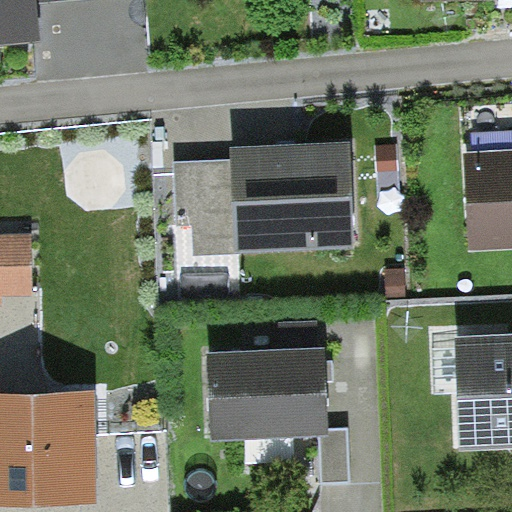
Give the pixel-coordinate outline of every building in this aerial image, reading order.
[(36,0),(0,0),(0,49),(41,46),(36,0)] [(290,150),(231,153),(231,164),(236,256),(355,252),(350,148),(290,150)] [(511,153),(464,156),(469,255),(511,252),(511,153)] [(236,256),(231,164),(174,167),(177,228),(192,227),(194,258),(236,256)] [(32,238),(0,238),(0,307),(2,308),(2,297),(33,297),(32,238)] [(511,339),(456,343),(461,457),(511,454),(511,339)] [(207,359),(211,446),(320,441),(329,441),(328,433),(326,374),(325,354),(207,359)] [(0,402),(0,510),(97,507),(96,472),(94,399),(0,402)] [(348,432),(328,433),(329,441),(320,441),(322,484),(351,483),(348,432)]
